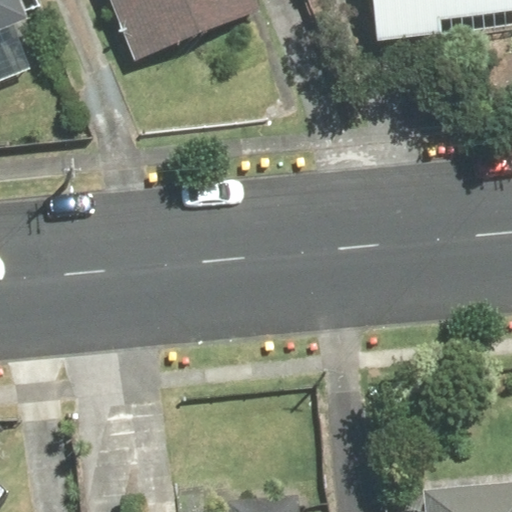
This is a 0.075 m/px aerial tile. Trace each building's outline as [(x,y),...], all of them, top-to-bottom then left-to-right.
[(20,0),(0,0),(0,94),(35,81),(16,31),(31,26),(20,0)] [(254,0),(107,0),(132,61),(258,10),(254,0)] [(511,0),(370,0),(377,48),(511,30),(511,0)] [(511,511),(511,483),(420,492),(421,511),(511,511)] [(294,511),(293,498),(222,504),(223,511),(294,511)]
